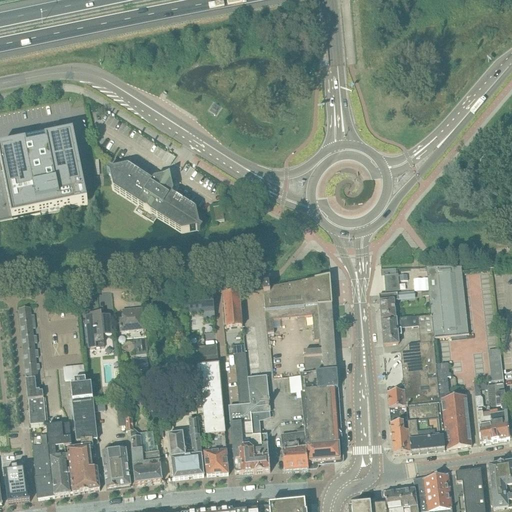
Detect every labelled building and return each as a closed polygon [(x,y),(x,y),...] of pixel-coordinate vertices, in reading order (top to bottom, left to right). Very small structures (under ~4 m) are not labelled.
[(0,222),(88,205),(73,135),(0,149),(0,222)] [(173,193),(171,183),(171,181),(170,177),(165,178),(154,180),(152,183),(128,167),(113,171),(109,168),(107,172),(110,174),(113,190),(144,209),(144,210),(151,214),(182,234),(197,231),(200,233),(203,229),(199,227),(196,211),(172,196),(173,193)] [(224,222),(222,207),(213,209),(215,223),(224,222)] [(445,339),(468,336),(461,268),(426,267),(429,291),(429,296),(432,316),(434,340),(445,339)] [(395,270),(381,271),(382,277),(384,277),(385,293),(399,292),(398,276),(396,276),(396,270),(395,270)] [(334,345),(334,341),(330,278),(269,290),(269,286),(263,287),(263,291),(264,301),(267,333),(274,333),(273,320),(313,317),(314,342),(319,342),(319,346),(319,352),(304,353),(305,376),(324,374),(324,375),(337,373),(334,348),(334,345)] [(415,291),(401,294),(402,300),(417,298),(415,291)] [(381,321),(395,320),(393,301),(400,301),(399,294),(379,296),(380,302),(379,302),(381,321)] [(226,329),(242,328),(239,295),(223,296),(226,329)] [(203,321),(204,321),(214,320),(214,313),(213,298),(189,300),(190,315),(202,314),(203,321)] [(31,316),(30,309),(19,310),(20,324),(34,323),(33,316),(31,316)] [(119,320),(120,330),(121,333),(143,330),(141,310),(122,311),(123,319),(119,320)] [(112,337),(111,329),(110,319),(102,320),(101,313),(85,315),(88,350),(104,348),(103,337),(112,337)] [(434,340),(432,316),(417,318),(418,319),(418,328),(420,344),(408,346),(401,353),(404,392),(406,408),(439,405),(438,395),(445,394),(444,391),(439,391),(436,366),(434,344),(434,340)] [(496,346),(495,318),(487,318),(487,342),(494,342),(494,346),(496,346)] [(381,321),(383,346),(398,345),(398,336),(402,336),(401,329),(412,328),(411,319),(395,320),(381,321)] [(35,330),(34,323),(20,324),(22,338),(36,337),(33,337),(32,330),(35,330)] [(239,407),(229,408),(235,475),(241,475),(241,476),(253,474),(254,474),(254,475),(270,474),(267,442),(267,436),(261,436),(259,415),(270,414),(269,406),(270,406),(270,405),(269,405),(267,378),(260,379),(255,327),(242,328),(245,354),(246,360),(246,367),(247,373),(248,380),(248,386),(249,393),(250,399),(250,406),(239,407)] [(36,337),(22,338),(23,353),(34,351),(33,345),(36,344),(36,337)] [(217,346),(201,347),(201,351),(202,358),(203,358),(206,357),(209,357),(212,357),(215,357),(218,356),(217,346)] [(499,350),(489,351),(492,381),(502,380),(499,350)] [(37,351),(34,351),(23,353),(25,367),(35,366),(35,359),(38,358),(37,351)] [(445,394),(448,394),(447,378),(450,378),(450,374),(449,374),(448,364),(436,366),(439,391),(444,391),(445,394)] [(38,365),(35,366),(25,367),(26,381),(36,380),(37,380),(36,371),(39,371),(38,365)] [(219,366),(196,368),(197,379),(201,379),(206,437),(212,436),(213,454),(205,455),(206,468),(207,478),(228,476),(219,368),(219,366)] [(83,367),(63,369),(65,382),(71,381),(70,378),(74,378),(74,382),(75,387),(70,388),(76,431),(72,431),(74,442),(90,441),(91,443),(96,441),(98,444),(99,443),(98,440),(91,386),(85,387),(85,380),(83,367)] [(324,374),(305,376),(300,376),(302,393),(300,393),(304,430),(305,435),(306,444),(314,443),(314,448),(339,445),(335,391),(338,390),(337,373),(324,375),(324,374)] [(37,391),(36,380),(26,381),(28,401),(44,399),(43,390),(37,391)] [(494,444),(491,414),(482,416),(482,412),(484,409),(483,398),(481,398),(481,392),(486,392),(486,386),(486,384),(473,385),(480,447),(494,444)] [(494,444),(510,441),(510,438),(509,434),(510,434),(510,431),(507,408),(505,393),(504,393),(503,385),(495,386),(497,407),(502,406),(502,409),(503,409),(504,415),(498,416),(498,413),(491,414),(494,444)] [(495,386),(487,387),(489,409),(497,408),(497,407),(495,386)] [(406,408),(404,392),(387,393),(393,457),(410,455),(406,408)] [(454,393),(448,394),(445,394),(438,395),(439,405),(442,405),(445,442),(447,452),(461,450),(455,399),(454,393)] [(466,397),(455,399),(461,450),(471,448),(466,397)] [(46,424),(44,399),(28,401),(30,426),(46,424)] [(104,405),(94,406),(95,413),(105,412),(104,405)] [(439,405),(406,408),(410,455),(411,455),(419,454),(419,455),(420,455),(420,454),(444,452),(443,440),(439,405)] [(140,433),(133,431),(135,430),(134,418),(127,419),(127,420),(128,431),(129,431),(134,466),(132,466),(135,486),(162,483),(158,453),(157,446),(154,446),(153,432),(140,433)] [(173,481),(204,478),(197,419),(189,420),(193,457),(185,458),(185,455),(186,455),(185,446),(184,446),(182,434),(168,435),(173,481)] [(53,488),(55,499),(70,496),(65,448),(71,447),(69,425),(64,426),(64,425),(48,427),(47,428),(53,488)] [(297,431),(297,435),(281,437),(284,474),(308,472),(308,465),(304,435),(305,435),(304,430),(297,431)] [(306,444),(305,435),(304,435),(308,465),(311,464),(336,462),(340,462),(339,445),(314,448),(314,443),(306,444)] [(55,499),(53,488),(52,488),(48,448),(42,448),(41,438),(31,439),(36,480),(38,501),(40,501),(40,500),(53,498),(53,499),(55,499)] [(73,496),(100,492),(94,449),(93,448),(68,451),(73,496)] [(126,451),(114,453),(114,457),(118,489),(130,487),(126,451)] [(106,491),(118,489),(114,457),(114,453),(102,455),(106,491)] [(511,511),(511,463),(488,468),(491,489),(493,511),(511,508),(511,511)] [(12,472),(4,473),(8,505),(30,503),(26,470),(17,471),(17,470),(12,471),(12,472)] [(484,511),(481,471),(480,472),(455,474),(456,485),(462,484),(463,490),(465,490),(466,494),(463,495),(464,511),(484,511)] [(424,490),(415,491),(416,503),(417,511),(435,511),(442,511),(441,511),(451,511),(448,476),(423,480),(424,490)] [(415,491),(400,493),(402,511),(417,511),(416,503),(415,491)] [(402,511),(400,493),(384,495),(384,496),(385,496),(386,511),(402,511)]
